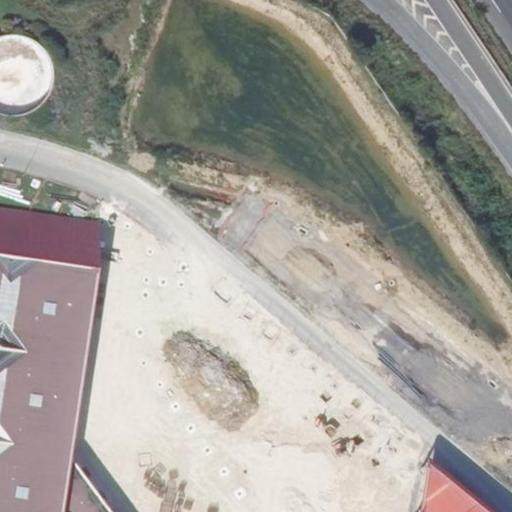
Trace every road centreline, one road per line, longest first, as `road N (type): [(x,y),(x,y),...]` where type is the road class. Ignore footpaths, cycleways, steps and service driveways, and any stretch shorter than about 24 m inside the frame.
road 1 (motorway): [(378,0),(511,150)]
road 2 (motorway): [(435,0),(511,115)]
